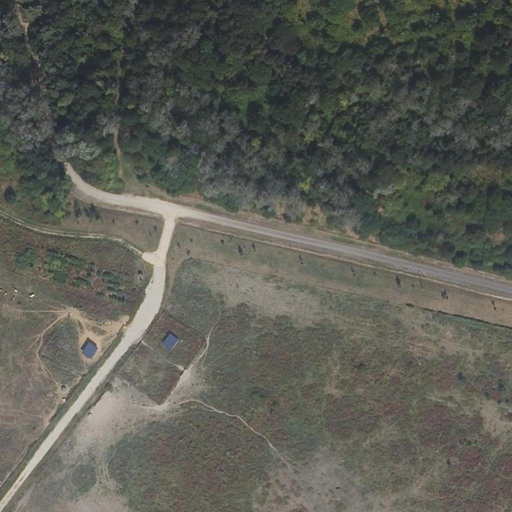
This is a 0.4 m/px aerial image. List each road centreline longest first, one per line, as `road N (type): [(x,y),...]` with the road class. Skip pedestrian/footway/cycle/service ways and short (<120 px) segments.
road 1 (unclassified): [(9,0),(40,69),(47,116),(87,190),(511,291)]
road 2 (track): [(177,210),(149,308),(0,507)]
road 3 (track): [(158,261),(111,237),(30,227),(0,212)]
